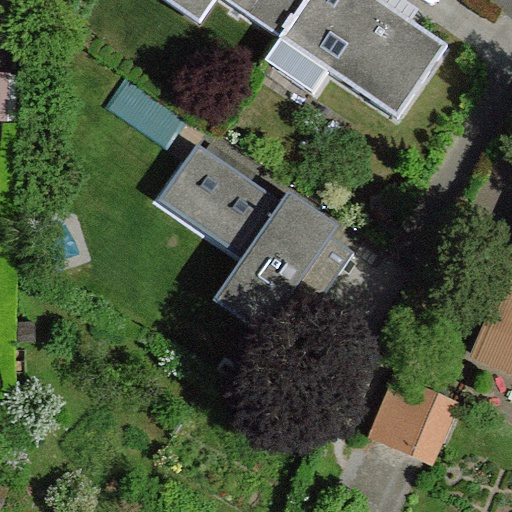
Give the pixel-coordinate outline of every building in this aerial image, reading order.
[(227,0),(252,17),(263,0),(160,0),(203,29),(222,0),(227,0)] [(286,39),(312,0),(263,0),(252,17),(286,39)] [(312,0),(286,39),(284,41),(401,121),(451,48),(379,0),(312,0)] [(9,76),(0,76),(0,129),(8,130),(9,76)] [(343,231),(292,196),(284,205),(202,149),(165,203),(247,261),(217,304),(266,338),(286,310),(336,240),(343,231)] [(358,255),(336,240),(286,310),(308,325),(358,255)] [(511,277),(478,353),(511,367),(511,277)] [(458,409),(399,384),(377,439),(435,464),(458,409)]
